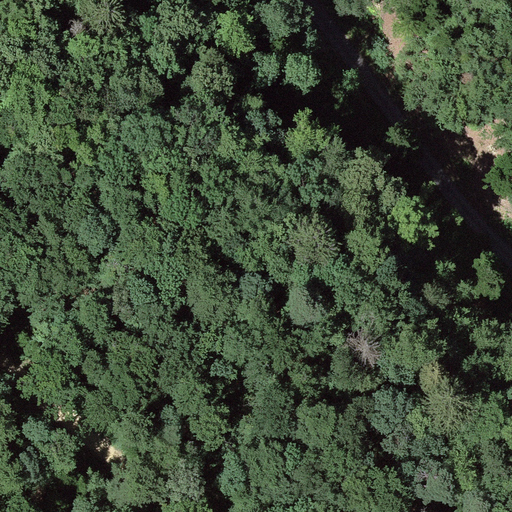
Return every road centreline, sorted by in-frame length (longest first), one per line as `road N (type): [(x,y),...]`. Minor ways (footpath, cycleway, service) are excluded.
road 1 (track): [(511,240),(328,32),(310,0)]
road 2 (track): [(158,511),(0,372)]
